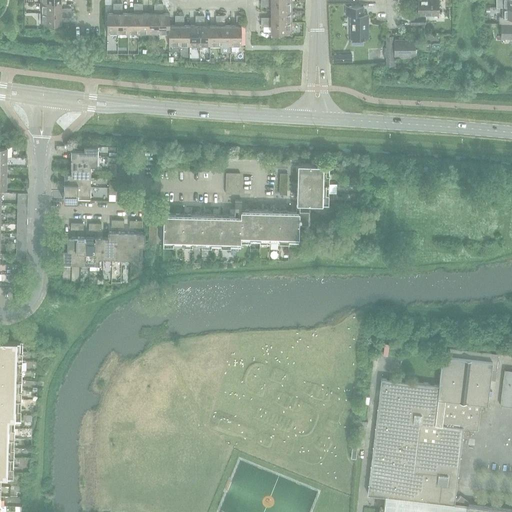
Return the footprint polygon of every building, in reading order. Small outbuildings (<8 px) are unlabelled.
[(425,16),(425,14),(438,14),(437,0),(417,0),(418,14),(418,16),(411,16),(411,23),(425,23),(425,16)] [(271,3),(271,5),(271,11),(292,11),(292,1),(261,1),(261,5),(269,5),(269,3),(271,3)] [(61,9),(61,7),(61,2),(40,2),(40,12),(71,12),(71,7),(62,7),(62,9),(61,9)] [(115,13),(113,13),(107,13),(107,34),(118,34),(118,3),(113,3),(113,11),(115,11),(115,13)] [(120,11),(122,11),(122,3),(118,3),(118,34),(128,34),(128,13),(120,13),(120,11)] [(135,13),(134,13),(128,13),(128,34),(138,34),(138,3),(134,3),(134,11),(135,11),(135,13)] [(141,11),(142,11),(142,3),(138,3),(138,34),(148,34),(148,13),(141,13),(141,11)] [(156,13),(154,13),(148,13),(148,34),(158,34),(159,3),(154,3),(154,11),(156,11),(156,13)] [(161,11),(163,11),(163,3),(159,3),(158,34),(168,34),(169,34),(169,25),(169,13),(161,12),(161,11)] [(363,14),(363,6),(346,6),(346,14),(351,14),(351,38),(368,38),(368,14),(363,14)] [(501,22),(511,22),(511,6),(503,6),(503,16),(499,16),(499,22),(501,22)] [(269,18),(269,17),(261,17),(261,21),(292,21),(292,11),(271,11),(271,18),(269,18)] [(63,15),(63,16),(71,16),(71,12),(40,12),(40,23),(61,23),(61,15),(63,15)] [(175,25),(169,25),(169,34),(168,34),(168,46),(179,46),(179,15),(175,15),(175,23),(176,23),(176,25),(175,25)] [(182,23),(183,23),(183,15),(179,15),(179,46),(189,46),(189,25),(182,25),(182,23)] [(197,25),(195,25),(189,25),(189,46),(200,46),(200,15),(195,15),(195,23),(197,23),(197,25)] [(202,23),(204,23),(204,15),(200,15),(200,46),(210,46),(210,25),(202,25),(202,23)] [(217,25),(216,25),(210,25),(210,46),(220,46),(220,15),(216,15),(216,23),(217,23),(217,25)] [(223,23),(224,23),(224,15),(220,15),(220,46),(230,46),(230,25),(223,25),(223,23)] [(238,25),(236,25),(230,25),(230,46),(241,46),(241,15),(236,15),(236,23),(238,23),(238,25)] [(271,24),(271,25),(271,32),(292,32),(292,21),(261,21),(261,25),(269,25),(269,24),(271,24)] [(511,22),(501,22),(501,38),(511,37),(511,22)] [(414,55),(414,39),(394,39),(394,55),(414,55)] [(395,64),(395,57),(392,57),(392,47),(386,46),(386,64),(395,64)] [(333,62),(352,61),(351,53),(332,54),(333,62)] [(84,155),(97,155),(98,145),(84,145),(84,150),(71,149),(71,159),(84,159),(84,155)] [(97,165),(97,155),(84,155),(84,159),(71,159),(71,168),(91,168),(91,164),(97,165)] [(328,203),(328,193),(329,163),(297,162),(296,201),(296,202),(328,203)] [(90,177),(91,168),(71,168),(71,172),(64,172),(64,181),(77,181),(77,177),(90,177)] [(90,186),(90,177),(77,177),(77,181),(64,181),(64,190),(77,190),(77,186),(90,186)] [(90,196),(90,186),(77,186),(77,190),(64,190),(63,200),(77,200),(77,195),(90,196)] [(308,224),(309,210),(241,208),(241,199),(235,199),(234,214),(163,212),(162,244),(240,246),(240,240),(298,242),(299,224),(308,224)] [(117,244),(117,231),(108,231),(108,237),(104,237),(103,257),(112,257),(112,244),(117,244)] [(126,244),(126,231),(117,231),(117,244),(112,244),(112,257),(121,258),(121,244),(126,244)] [(135,245),(135,231),(126,231),(126,244),(121,244),(121,258),(130,258),(130,245),(135,245)] [(130,245),(130,258),(140,258),(140,245),(144,245),(145,232),(135,231),(135,245),(130,245)] [(76,250),(77,236),(67,236),(67,249),(62,249),(62,263),(71,263),(72,250),(76,250)] [(85,250),(86,237),(77,236),(76,250),(72,250),(71,263),(80,263),(81,250),(85,250)] [(94,250),(95,237),(86,237),(85,250),(81,250),(80,263),(89,263),(90,250),(94,250)] [(103,257),(104,237),(95,237),(94,250),(90,250),(89,263),(99,263),(99,257),(103,257)] [(0,511),(1,476),(13,476),(15,418),(20,419),(22,360),(23,341),(0,340),(0,511)] [(486,359),(487,351),(450,347),(449,355),(442,354),(439,385),(381,378),(367,493),(385,495),(383,509),(380,509),(379,511),(511,511),(511,509),(468,504),(468,503),(459,496),(457,499),(455,499),(462,437),(463,427),(470,428),(470,426),(473,426),(476,424),(476,422),(478,422),(481,402),(487,403),(491,370),(496,370),(497,361),(486,359)] [(511,405),(511,369),(504,369),(500,404),(511,405)]
